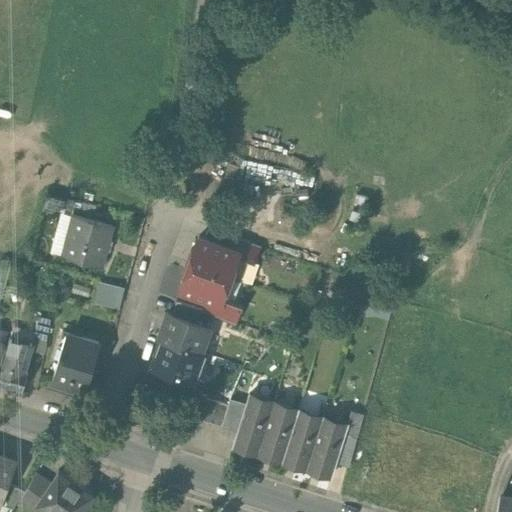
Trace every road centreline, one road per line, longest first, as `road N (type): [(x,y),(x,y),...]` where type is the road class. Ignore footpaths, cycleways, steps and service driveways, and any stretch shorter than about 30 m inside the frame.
road 1 (residential): [(100,442),(164,190)]
road 2 (track): [(164,190),(202,0)]
road 3 (secondary): [(322,511),(149,455)]
